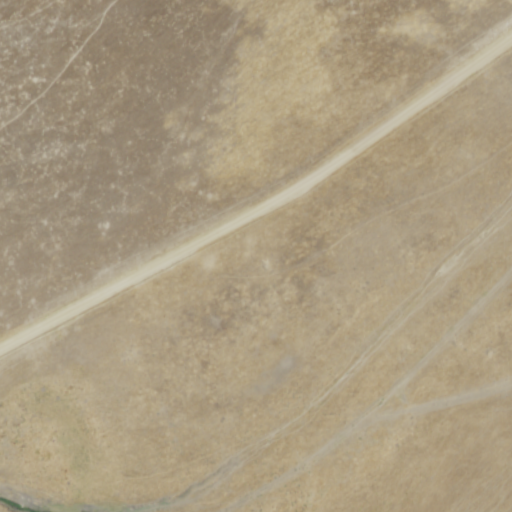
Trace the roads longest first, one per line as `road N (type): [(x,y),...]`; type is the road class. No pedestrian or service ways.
road 1 (track): [(155,264),(262,280),(511,140),(463,320),(371,421)]
road 2 (track): [(0,347),(315,175),(511,35)]
road 3 (track): [(511,388),(371,421),(239,511)]
